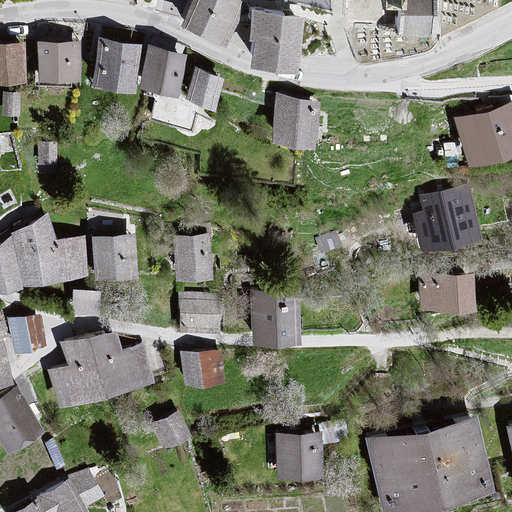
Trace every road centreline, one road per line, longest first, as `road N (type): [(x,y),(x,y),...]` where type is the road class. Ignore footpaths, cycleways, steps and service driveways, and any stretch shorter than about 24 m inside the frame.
road 1 (residential): [(462,340),(256,342),(61,317)]
road 2 (residential): [(157,22),(278,76),(378,80)]
road 3 (residential): [(0,26),(55,13),(157,22)]
road 4 (residential): [(378,80),(511,23)]
road 5 (residential): [(378,80),(511,85)]
